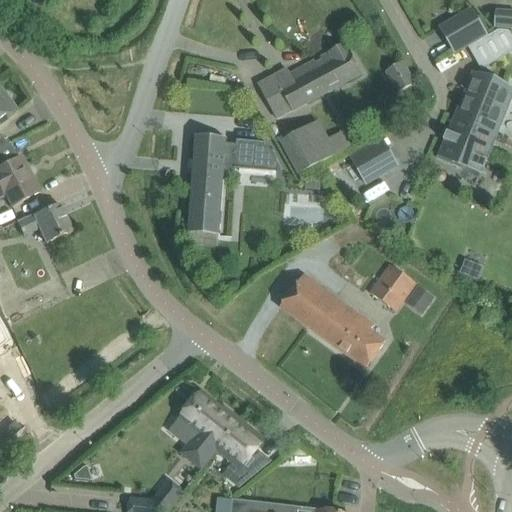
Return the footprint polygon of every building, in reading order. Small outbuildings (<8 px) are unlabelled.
[(439,29),(454,54),(486,35),(472,10),(439,29)] [(509,32),(511,32),(511,16),(495,15),(493,31),(502,31),(503,31),(509,32)] [(511,53),(511,36),(509,32),(503,31),(502,31),(493,36),(505,57),(511,53)] [(276,120),(361,74),(345,46),(321,59),(324,63),(316,67),(314,63),(289,76),(286,70),(258,86),(276,120)] [(401,64),(387,72),(399,92),(413,84),(401,64)] [(511,90),(473,75),(455,119),(495,136),(511,94),(511,90)] [(0,148),(7,145),(0,135),(0,124),(15,113),(0,94),(0,148)] [(464,167),(480,173),(495,136),(455,119),(449,134),(447,133),(446,134),(448,135),(446,142),(444,141),(443,142),(445,143),(443,149),(441,148),(437,159),(463,170),(464,167)] [(348,149),(335,156),(318,123),(281,143),(299,176),(350,149),(349,147),(348,148),(348,149)] [(283,174),(267,144),(237,142),(236,146),(227,145),(227,140),(226,140),(226,141),(196,138),(196,137),(194,137),(193,162),(189,161),(189,162),(193,163),(193,173),(192,173),(187,234),(220,237),(224,173),(235,174),(236,170),(283,174)] [(351,160),(365,185),(397,166),(383,141),(351,160)] [(0,164),(1,167),(0,167),(0,199),(5,197),(11,208),(21,203),(39,193),(20,157),(17,159),(9,144),(7,145),(0,148),(0,164)] [(45,244),(71,233),(59,205),(17,224),(22,237),(39,230),(45,244)] [(483,268),(465,261),(459,273),(478,281),(483,268)] [(396,313),(416,285),(390,266),(370,294),(396,313)] [(366,370),(377,354),(385,343),(370,332),(373,327),(303,277),(281,308),(366,370)] [(434,299),(418,287),(409,300),(425,312),(434,299)] [(0,346),(5,343),(8,340),(0,322),(0,346)] [(201,392),(179,420),(197,435),(182,454),(201,470),(217,451),(240,422),(224,408),(223,410),(201,392)] [(240,422),(217,451),(232,464),(239,470),(230,481),(238,487),(265,465),(253,455),(257,450),(264,441),(240,422)] [(168,511),(173,506),(159,494),(153,502),(130,500),(128,511),(168,511)] [(245,511),(246,502),(232,501),(230,511),(245,511)]
